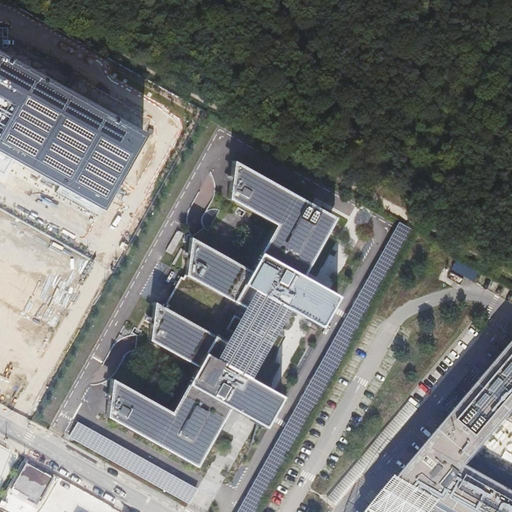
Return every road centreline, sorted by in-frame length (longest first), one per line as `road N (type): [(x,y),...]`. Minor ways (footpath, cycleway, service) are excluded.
road 1 (track): [(395,213),(17,0)]
road 2 (tertiary): [(0,422),(159,511)]
road 3 (track): [(511,278),(395,213)]
